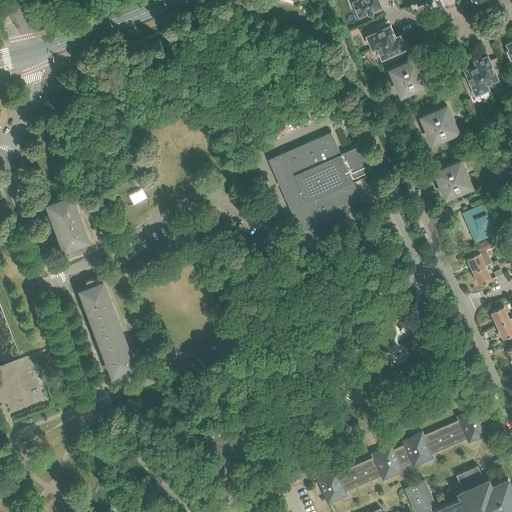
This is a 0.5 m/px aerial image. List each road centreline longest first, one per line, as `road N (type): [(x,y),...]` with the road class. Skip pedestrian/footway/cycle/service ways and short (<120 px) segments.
road 1 (residential): [(217,511),(415,404),(432,368),(436,318),(422,273)]
road 2 (residential): [(98,400),(422,273)]
road 3 (residential): [(53,276),(106,255),(253,156),(351,112)]
road 4 (residential): [(426,220),(327,0)]
road 5 (residential): [(422,273),(351,112)]
road 6 (secondary): [(25,54),(175,0)]
road 7 (residential): [(203,511),(122,441),(98,400)]
road 8 (residential): [(98,400),(53,295),(53,276)]
road 9 (residential): [(53,276),(0,159)]
road 10 (residential): [(511,17),(485,36),(443,31),(394,11)]
road 11 (residential): [(511,417),(463,306)]
